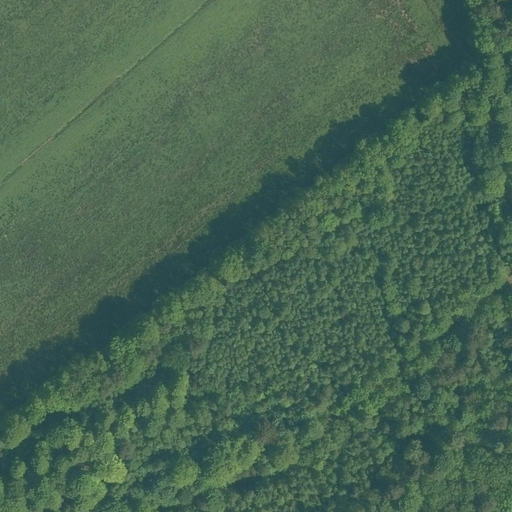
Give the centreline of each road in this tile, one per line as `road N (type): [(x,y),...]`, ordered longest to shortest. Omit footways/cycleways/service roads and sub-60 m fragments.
road 1 (track): [(511,277),(268,470),(146,511)]
road 2 (track): [(484,40),(511,211)]
